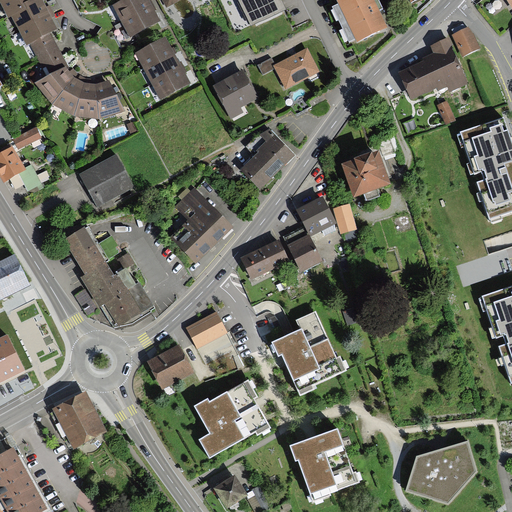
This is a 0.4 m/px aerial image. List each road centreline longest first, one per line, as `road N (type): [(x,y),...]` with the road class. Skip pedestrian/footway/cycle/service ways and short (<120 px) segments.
road 1 (secondary): [(121,354),(196,299),(360,90)]
road 2 (primary): [(0,203),(87,345)]
road 3 (primary): [(110,384),(195,511)]
road 4 (secondary): [(360,90),(452,0)]
